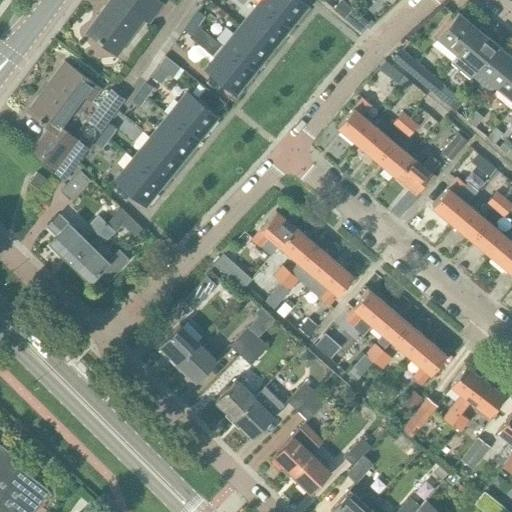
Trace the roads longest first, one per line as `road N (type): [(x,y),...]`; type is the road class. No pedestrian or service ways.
road 1 (residential): [(511,337),(281,155)]
road 2 (tertiary): [(193,511),(0,324)]
road 3 (residential): [(102,349),(281,155)]
road 4 (residential): [(102,349),(272,511)]
road 5 (residential): [(281,155),(430,0)]
road 6 (residential): [(0,247),(102,349)]
